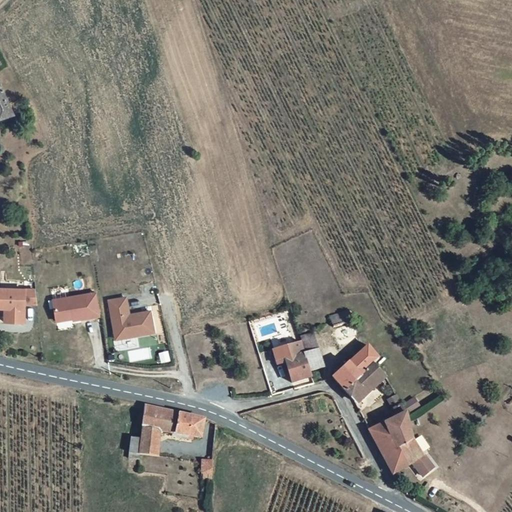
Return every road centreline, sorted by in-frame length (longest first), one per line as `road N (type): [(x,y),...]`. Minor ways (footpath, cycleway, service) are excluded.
road 1 (residential): [(391,501),(331,390),(212,412)]
road 2 (tertiary): [(0,363),(212,412)]
road 3 (tertiary): [(212,412),(391,501)]
